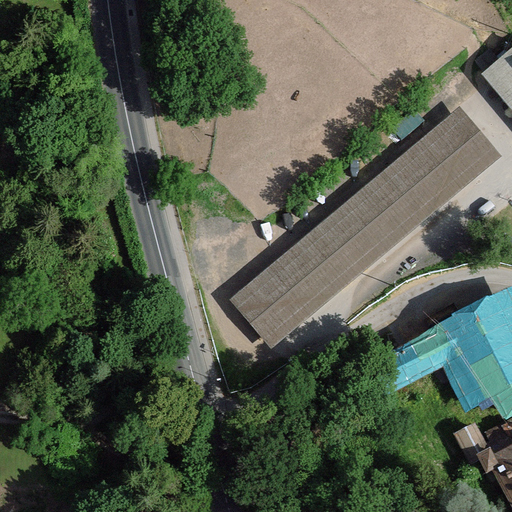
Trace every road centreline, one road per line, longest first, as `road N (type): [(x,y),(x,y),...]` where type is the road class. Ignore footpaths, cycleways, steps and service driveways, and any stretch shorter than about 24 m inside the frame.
road 1 (tertiary): [(229,511),(124,95),(108,0)]
road 2 (track): [(511,280),(489,273),(448,283),(270,376),(198,397)]
